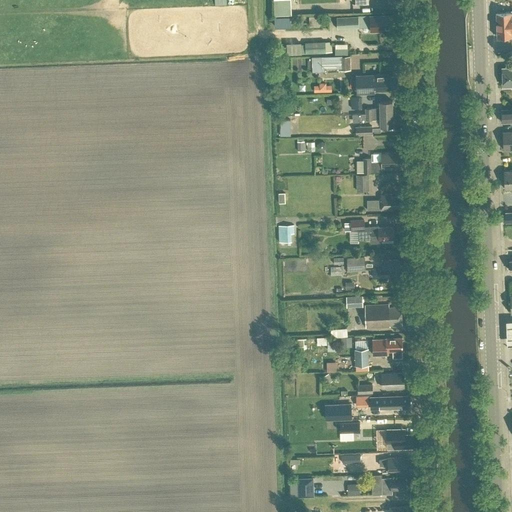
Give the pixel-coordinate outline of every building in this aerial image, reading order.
[(290,13),(289,0),(270,0),(271,14),(290,13)] [(511,11),(496,12),(497,36),(511,35),(511,41),(511,11)] [(380,28),(394,28),(393,14),(379,14),(337,16),(338,27),(371,26),(371,31),(380,30),(380,28)] [(271,25),(288,25),(288,15),(271,15),(271,25)] [(326,40),(306,41),(306,52),(326,52),(326,40)] [(302,52),(302,41),(287,42),(288,53),(302,52)] [(346,52),(346,42),(333,42),(333,52),(346,52)] [(351,69),(350,55),(339,56),(340,69),(351,69)] [(511,68),(503,69),(503,87),(511,86),(511,88),(511,87),(511,68)] [(375,73),(356,74),(357,94),(374,93),(374,89),(397,88),(396,82),(398,80),(397,77),(396,75),(396,74),(389,75),(389,73),(375,73)] [(365,99),(365,94),(348,94),(347,108),(359,108),(359,99),(365,99)] [(380,106),(365,107),(366,113),(392,112),(392,99),(380,100),(380,106)] [(511,108),(502,109),(502,121),(511,120),(511,108)] [(392,112),(366,113),(366,118),(381,118),(381,125),(393,124),(392,112)] [(278,134),(288,134),(288,118),(277,118),(278,134)] [(355,125),(356,133),(373,132),(372,124),(355,125)] [(363,159),(357,159),(357,171),(382,170),(382,168),(398,168),(398,163),(402,163),(402,155),(398,155),(398,152),(381,152),(381,160),(371,160),(371,156),(363,156),(363,159)] [(369,189),(369,172),(356,173),(356,189),(369,189)] [(392,193),(381,194),(381,198),(367,198),(367,209),(381,208),(381,209),(392,209),(392,207),(403,206),(402,196),(392,196),(392,193)] [(350,218),(351,220),(344,221),(345,229),(351,229),(358,229),(358,238),(370,238),(371,242),(380,241),(379,238),(394,237),(394,225),(379,225),(379,224),(364,225),(364,218),(350,218)] [(279,225),(280,242),(292,241),(291,232),(295,232),(294,224),(279,225)] [(364,255),(346,255),(347,269),(365,269),(364,255)] [(382,267),(372,267),(372,277),(385,276),(390,276),(390,271),(399,270),(398,258),(382,258),(382,267)] [(363,294),(347,294),(348,305),(363,305),(363,294)] [(382,328),(382,326),(390,326),(390,324),(401,323),(400,306),(388,306),(388,304),(364,304),(365,328),(382,328)] [(344,334),(344,326),(327,327),(327,335),(344,334)] [(349,345),(349,336),(339,336),(339,345),(349,345)] [(402,349),(402,336),(385,337),(385,338),(372,338),(373,354),(387,353),(386,350),(392,350),(392,357),(402,356),(402,349)] [(368,364),(368,347),(355,348),(355,364),(368,364)] [(324,369),(333,369),(333,360),(325,360),(324,369)] [(404,371),(381,372),(382,386),(405,385),(404,371)] [(358,383),(358,392),(373,392),(372,382),(358,383)] [(400,407),(400,405),(409,405),(409,396),(401,396),(401,395),(371,396),(371,405),(387,404),(387,407),(400,407)] [(351,401),(325,402),(326,417),(351,417),(351,401)] [(352,431),(351,420),(336,421),(336,432),(352,431)] [(395,439),(370,440),(370,451),(382,451),(382,447),(412,446),(411,433),(395,434),(395,439)] [(343,471),(357,470),(357,454),(342,454),(343,471)] [(379,464),(389,464),(390,470),(412,469),(412,458),(402,459),(402,455),(389,455),(379,457),(379,464)] [(405,476),(391,477),(381,477),(382,482),(372,483),(372,494),(392,493),(392,488),(405,488),(405,476)] [(287,495),(311,494),(310,477),(286,478),(287,495)] [(359,482),(347,483),(348,494),(360,494),(359,482)]
